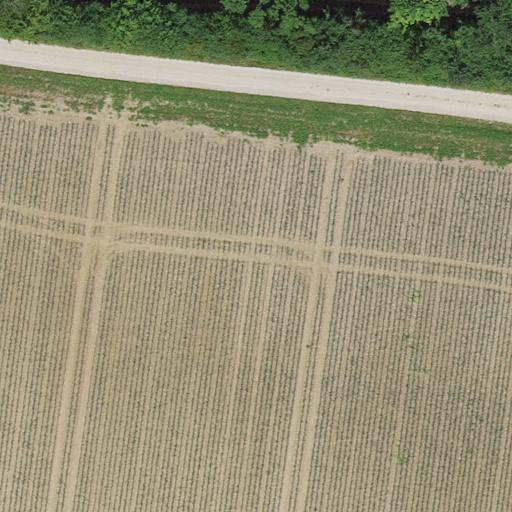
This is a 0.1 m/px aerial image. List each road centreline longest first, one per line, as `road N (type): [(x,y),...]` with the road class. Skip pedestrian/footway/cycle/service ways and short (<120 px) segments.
road 1 (track): [(0,41),(511,109)]
road 2 (track): [(345,0),(511,4)]
